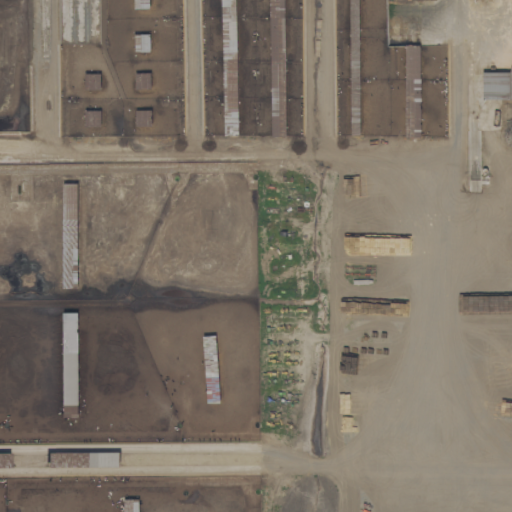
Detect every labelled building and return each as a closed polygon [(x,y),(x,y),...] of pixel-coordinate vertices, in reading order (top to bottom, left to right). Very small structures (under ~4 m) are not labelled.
[(269,0),(270,0),(271,0),(272,38),(284,38),(284,0),(269,0)] [(511,0),(511,49),(511,72),(483,73),(483,99),(511,99),(511,0)] [(421,137),(420,45),(405,45),(406,138),(421,137)] [(151,89),(151,73),(136,74),(136,89),(151,89)] [(101,89),(100,74),(85,74),(85,90),(101,89)] [(100,126),(100,110),(85,110),(85,126),(100,126)] [(136,127),(152,126),(151,110),(136,111),(136,127)] [(63,313),(64,417),(78,417),(78,313),(63,313)] [(119,452),(90,453),(91,468),(120,467),(119,452)]
